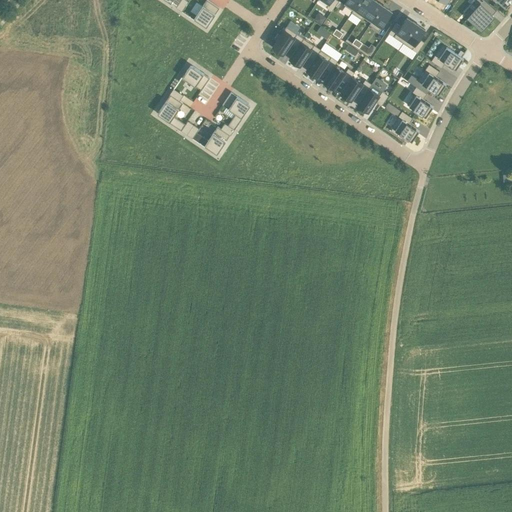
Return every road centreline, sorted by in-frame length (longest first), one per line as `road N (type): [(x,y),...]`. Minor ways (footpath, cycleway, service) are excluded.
road 1 (unclassified): [(384,511),(395,295),(422,176)]
road 2 (residential): [(249,49),(425,164)]
road 3 (residential): [(425,164),(487,49)]
